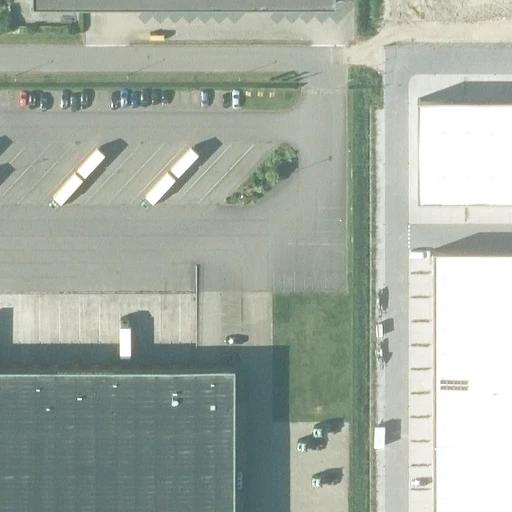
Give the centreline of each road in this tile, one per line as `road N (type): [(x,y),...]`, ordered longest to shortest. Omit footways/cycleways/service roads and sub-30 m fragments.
road 1 (unclassified): [(0,61),(324,64)]
road 2 (unknown): [(269,245),(255,511)]
